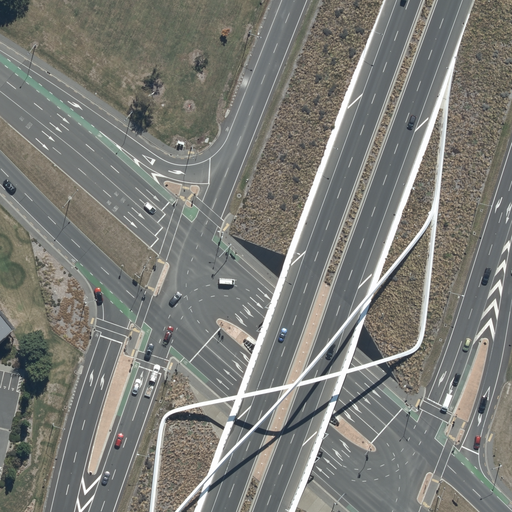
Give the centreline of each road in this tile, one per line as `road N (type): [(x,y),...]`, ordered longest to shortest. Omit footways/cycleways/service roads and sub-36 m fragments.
road 1 (trunk): [(222,511),(408,0)]
road 2 (trunk): [(450,0),(265,511)]
road 3 (primary): [(196,242),(421,443)]
road 4 (primary): [(379,511),(168,326)]
road 5 (trunk): [(0,59),(167,170),(209,171),(231,158)]
road 6 (trunk): [(511,196),(421,443)]
road 7 (primary): [(0,75),(196,242)]
road 8 (trunk): [(62,511),(113,328),(109,275)]
road 9 (trunk): [(511,267),(466,485)]
road 10 (trunk): [(103,511),(168,326)]
road 11 (trunk): [(231,158),(294,0)]
road 12 (primary): [(109,275),(0,167)]
